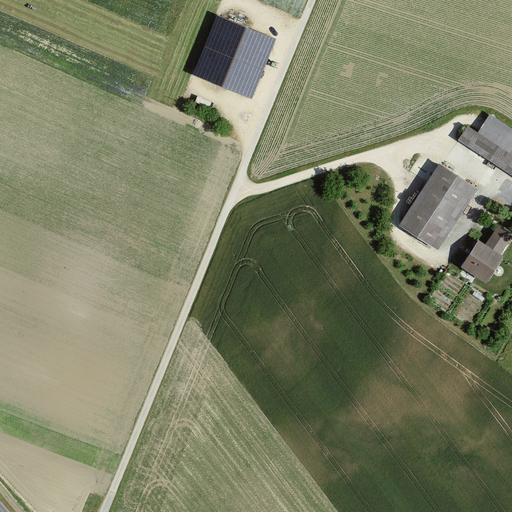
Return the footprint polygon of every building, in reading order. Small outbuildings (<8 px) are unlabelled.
[(270,40),(213,17),(189,75),(246,98),(270,40)] [(464,125),(454,139),(511,177),(511,131),(485,114),(474,131),(464,125)] [(415,156),(416,158),(417,159),(418,160),(420,160),(422,160),(423,159),(424,158),(425,156),(425,155),(425,153),(424,152),(423,151),(421,150),(419,150),(418,150),(416,151),(415,153),(415,154),(415,156)] [(399,162),(400,163),(401,164),(402,165),(404,165),(406,165),(407,164),(408,163),(409,162),(409,160),(409,158),(408,157),(407,156),(405,155),(403,155),(402,156),(400,157),(399,158),(399,160),(399,162)] [(409,167),(409,169),(411,170),(412,171),(414,171),(415,171),(417,170),(418,169),(418,167),(419,166),(418,164),(417,163),(416,162),(415,161),(413,161),(411,161),(410,162),(409,164),(409,165),(409,167)] [(434,164),(395,225),(432,249),(472,188),(434,164)] [(455,268),(481,284),(497,258),(495,256),(507,236),(492,226),(481,245),(473,240),(455,268)]
